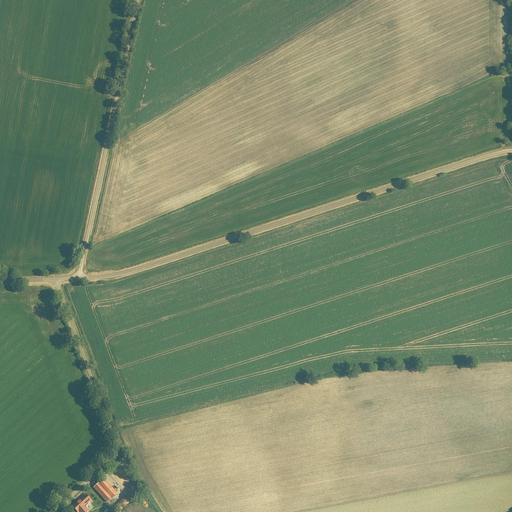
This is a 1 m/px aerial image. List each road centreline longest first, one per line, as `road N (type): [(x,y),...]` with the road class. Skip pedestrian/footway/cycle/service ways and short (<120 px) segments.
road 1 (unclassified): [(511,150),(131,272),(76,279)]
road 2 (unclassified): [(76,279),(137,0)]
road 3 (unclassified): [(51,511),(115,451),(56,279)]
